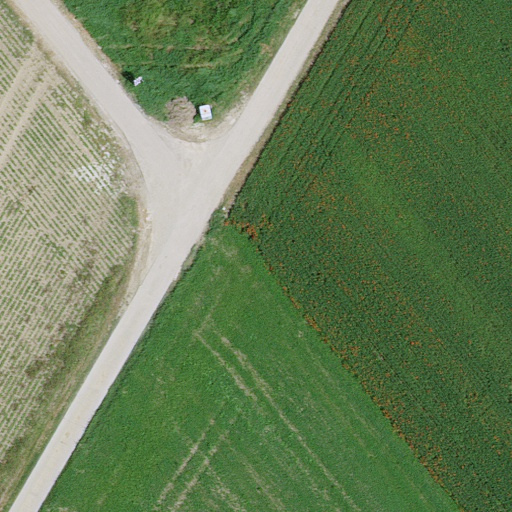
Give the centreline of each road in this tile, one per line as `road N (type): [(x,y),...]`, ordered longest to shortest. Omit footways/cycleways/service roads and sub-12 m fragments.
road 1 (track): [(305,0),(5,511)]
road 2 (track): [(22,0),(182,206)]
